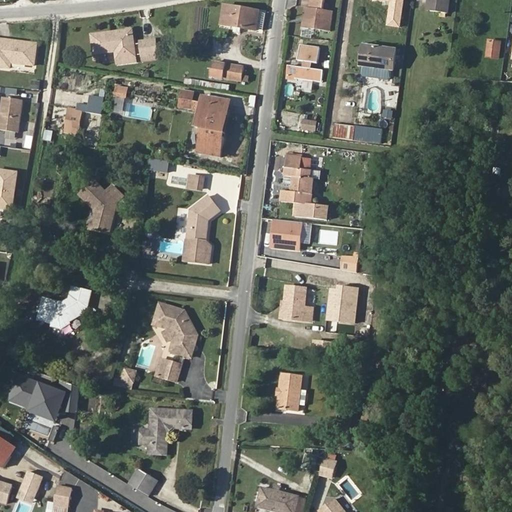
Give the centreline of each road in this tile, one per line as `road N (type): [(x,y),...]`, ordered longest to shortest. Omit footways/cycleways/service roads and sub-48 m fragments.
road 1 (residential): [(246,296),(283,0)]
road 2 (residential): [(218,511),(246,296)]
road 3 (residential): [(0,16),(135,0)]
